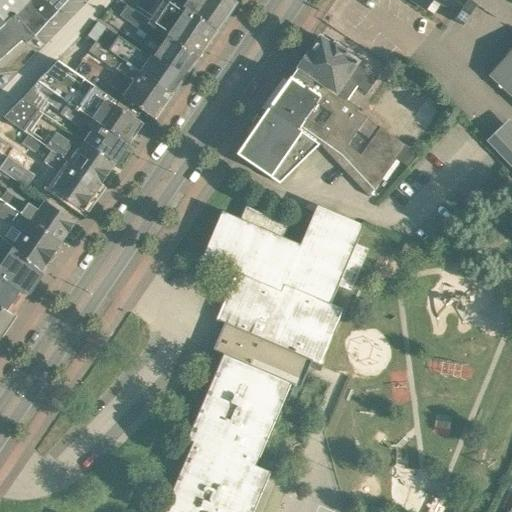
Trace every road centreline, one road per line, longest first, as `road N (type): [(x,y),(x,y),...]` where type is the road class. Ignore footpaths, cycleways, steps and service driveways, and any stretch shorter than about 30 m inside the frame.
road 1 (tertiary): [(0,443),(300,0)]
road 2 (tertiary): [(275,0),(0,404)]
road 3 (residential): [(0,106),(101,0)]
